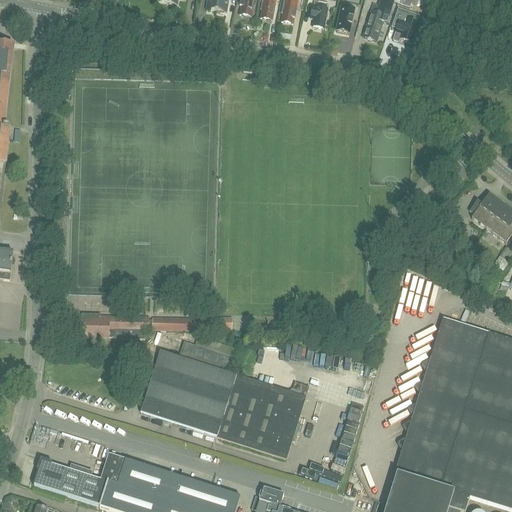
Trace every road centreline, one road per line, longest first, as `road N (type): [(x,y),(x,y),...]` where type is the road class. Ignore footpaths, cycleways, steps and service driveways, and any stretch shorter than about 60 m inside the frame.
road 1 (tertiary): [(511,179),(414,99),(362,73),(42,7)]
road 2 (unclassified): [(0,477),(24,408),(35,326),(42,7)]
road 3 (unknown): [(24,408),(323,511)]
road 4 (unknown): [(364,511),(431,309),(461,310),(511,330)]
road 5 (track): [(397,89),(443,32),(511,6)]
